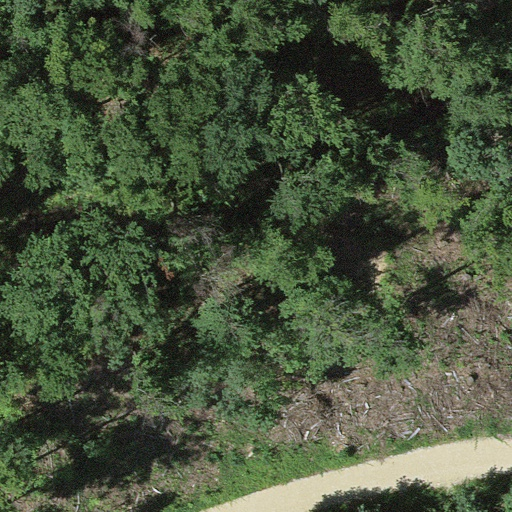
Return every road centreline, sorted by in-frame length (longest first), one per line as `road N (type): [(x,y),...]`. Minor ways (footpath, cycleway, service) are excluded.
road 1 (track): [(511,452),(433,464),(264,511)]
road 2 (track): [(459,0),(511,182)]
